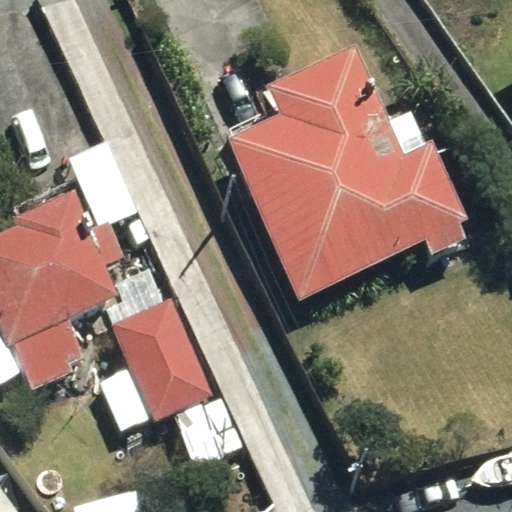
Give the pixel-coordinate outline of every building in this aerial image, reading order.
[(271,143),(219,166),(291,323),(417,265),(424,281),(473,258),(429,164),(414,171),(399,138),(379,147),(344,70),(256,110),(271,143)] [(103,163),(61,179),(86,246),(128,231),(103,163)] [(8,252),(0,253),(0,369),(7,367),(22,406),(85,381),(68,337),(112,320),(101,290),(114,285),(99,247),(78,255),(64,217),(3,240),(8,252)] [(202,410),(146,288),(108,300),(118,323),(100,332),(147,435),(202,410)] [(189,481),(237,461),(216,413),(194,422),(201,436),(174,447),(189,481)] [(36,488),(50,511),(86,511),(95,507),(71,467),(36,488)] [(418,511),(397,493),(379,511),(418,511)]
